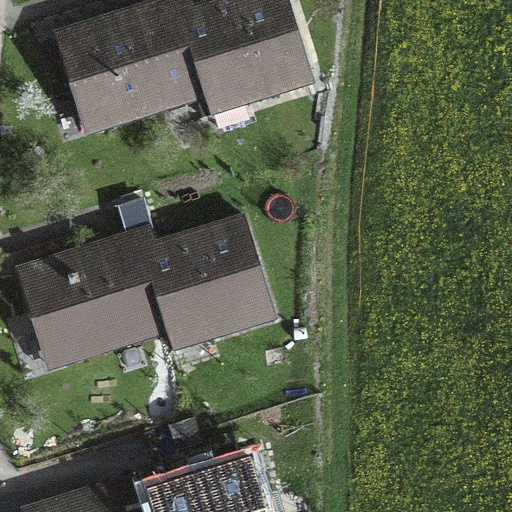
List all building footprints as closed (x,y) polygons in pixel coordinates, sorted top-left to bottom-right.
[(96,128),(205,94),(175,0),(162,0),(55,34),(74,96),(85,93),(96,128)] [(191,0),(175,0),(205,94),(207,101),(242,90),(246,101),(313,80),(287,0),(219,0),(194,8),(191,0)] [(151,228),(136,232),(166,330),(168,336),(204,326),(207,337),(275,316),(244,216),(156,244),(151,228)] [(58,363),(166,330),(136,232),(17,269),(36,331),(47,328),(58,363)] [(156,468),(142,472),(154,511),(266,511),(249,457),(161,484),(156,468)] [(154,511),(142,472),(22,510),(22,511),(154,511)]
